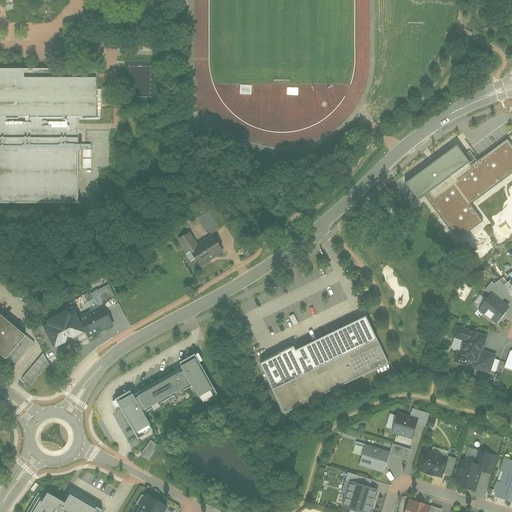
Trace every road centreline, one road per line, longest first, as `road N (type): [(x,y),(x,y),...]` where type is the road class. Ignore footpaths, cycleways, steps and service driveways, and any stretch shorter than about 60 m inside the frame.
road 1 (tertiary): [(511,85),(412,139),(278,258),(106,360),(65,414)]
road 2 (residential): [(78,444),(209,511)]
road 3 (residential): [(511,511),(409,482),(396,489),(389,511)]
